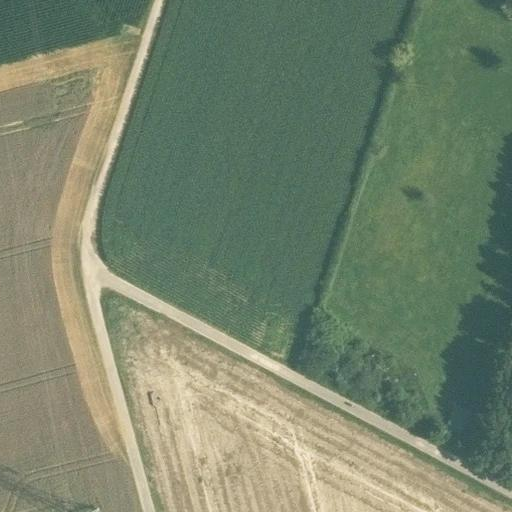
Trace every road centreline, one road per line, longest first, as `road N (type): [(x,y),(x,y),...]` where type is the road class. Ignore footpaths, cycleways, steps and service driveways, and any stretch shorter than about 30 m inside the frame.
road 1 (track): [(167,0),(87,250),(151,511)]
road 2 (track): [(511,495),(91,269)]
